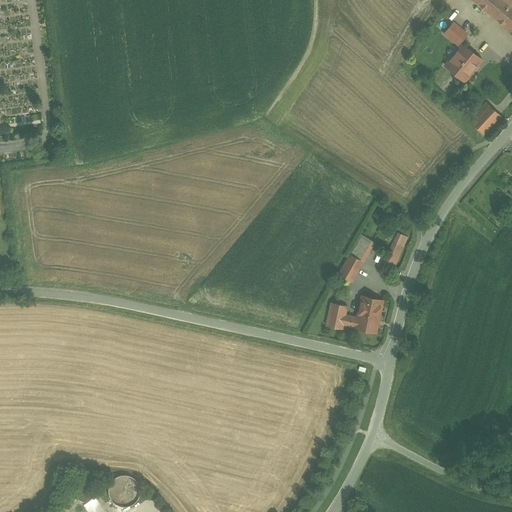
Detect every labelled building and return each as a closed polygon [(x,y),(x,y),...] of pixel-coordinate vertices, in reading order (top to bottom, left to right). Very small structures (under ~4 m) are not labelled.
[(511,31),(511,0),(472,0),(511,32),(511,31)] [(453,23),(445,33),(458,44),(467,34),(453,23)] [(463,44),(446,66),(464,81),(473,70),(472,69),(481,59),(463,44)] [(504,118),(489,104),(472,122),(487,136),(504,118)] [(403,247),(393,243),(388,255),(393,257),(388,268),(393,270),(403,247)] [(363,262),(350,255),(339,274),(352,281),(363,262)] [(383,300),(362,296),(358,317),(355,327),(355,328),(376,332),(383,300)] [(347,305),(332,302),(327,326),(342,329),(343,324),(355,327),(358,317),(345,314),(347,305)]
